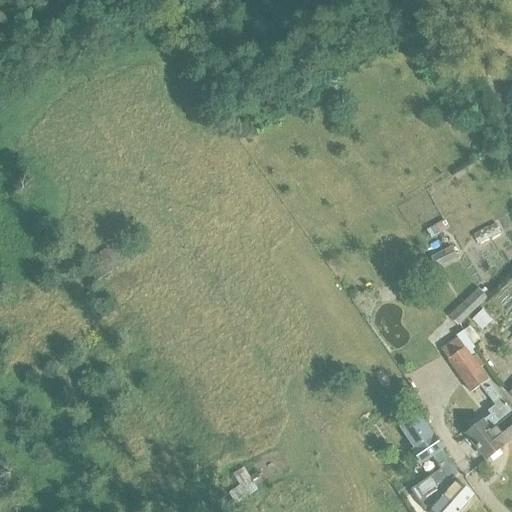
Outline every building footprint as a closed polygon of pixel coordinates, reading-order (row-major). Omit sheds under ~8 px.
[(436,238),(454,227),(448,217),(430,227),(436,238)] [(483,238),(502,230),(498,222),(479,230),(483,238)] [(94,255),(107,276),(125,265),(112,245),(94,255)] [(430,259),(436,270),(458,259),(452,247),(430,259)] [(479,289),(449,317),(458,327),(488,299),(479,289)] [(483,310),(472,320),(482,331),(493,321),(483,310)] [(480,341),(471,327),(463,332),(476,349),(474,346),(480,341)] [(485,367),(474,351),(476,349),(463,332),(456,337),(458,339),(441,350),(472,394),(480,388),(494,406),(487,411),(489,415),(466,435),(486,460),(502,448),(501,447),(511,438),(511,413),(487,382),(479,370),(485,367)] [(413,452),(422,465),(443,451),(419,416),(407,424),(421,446),(413,452)] [(443,473),(414,491),(426,510),(425,510),(426,511),(462,511),(468,506),(473,501),(472,501),(475,498),(454,480),(458,475),(449,461),(439,467),(443,473)] [(228,493),(236,505),(258,491),(256,488),(263,483),(257,473),(250,478),(244,468),(233,475),(240,486),(228,493)]
